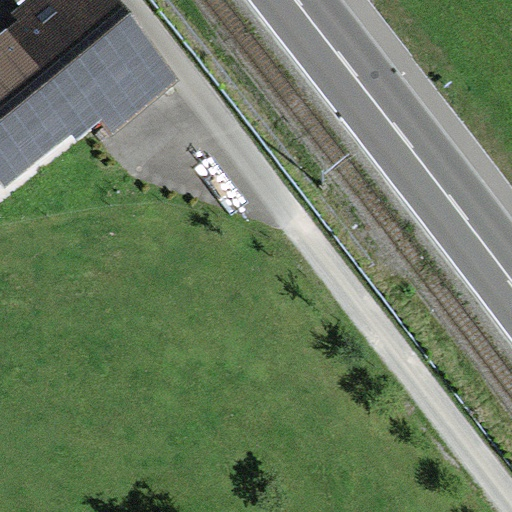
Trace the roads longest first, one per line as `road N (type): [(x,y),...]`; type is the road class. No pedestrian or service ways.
road 1 (primary): [(511,315),(271,0)]
road 2 (track): [(282,205),(511,506)]
